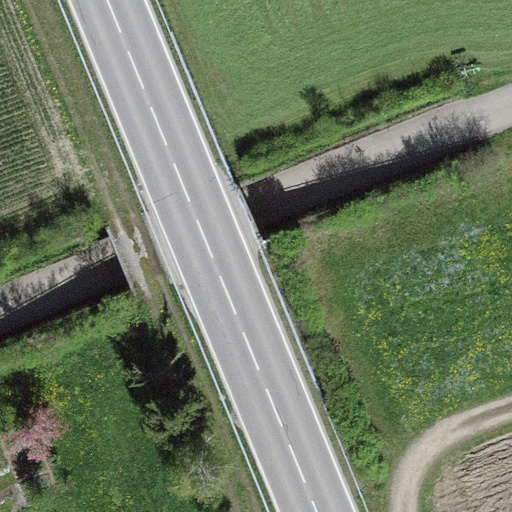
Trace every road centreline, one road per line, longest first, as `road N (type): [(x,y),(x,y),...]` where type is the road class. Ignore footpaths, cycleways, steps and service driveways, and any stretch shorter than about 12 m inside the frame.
road 1 (unclassified): [(511,100),(0,313)]
road 2 (secondary): [(106,0),(317,511)]
road 3 (track): [(241,511),(35,0)]
road 4 (track): [(399,511),(415,453),(442,427),(511,402)]
